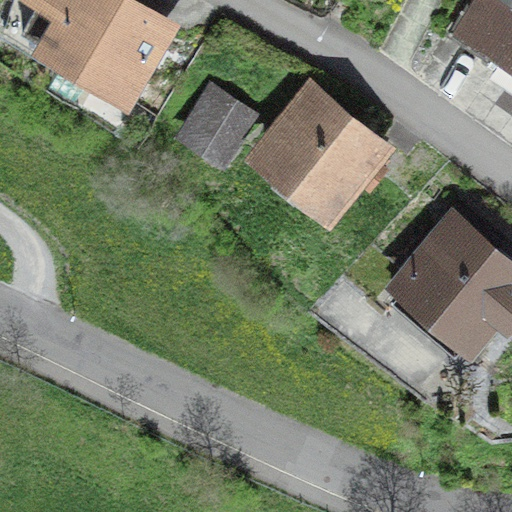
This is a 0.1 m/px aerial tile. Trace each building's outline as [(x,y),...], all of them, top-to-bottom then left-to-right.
[(184,20),(152,0),(39,0),(46,5),(25,38),(130,104),(184,20)] [(511,0),(472,0),(461,16),(511,51),(511,0)] [(314,75),(247,148),(327,220),(394,147),(314,75)] [(213,85),(178,135),(222,166),(257,115),(213,85)] [(456,224),(393,298),(456,351),(490,310),(505,323),(511,314),(511,271),(511,270),(511,268),(511,259),(502,252),(497,258),(456,224)]
